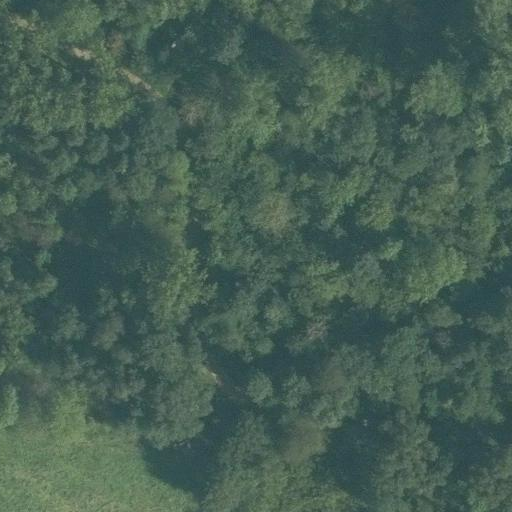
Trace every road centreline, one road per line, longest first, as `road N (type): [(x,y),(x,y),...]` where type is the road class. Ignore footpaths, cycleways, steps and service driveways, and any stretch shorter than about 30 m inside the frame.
road 1 (unclassified): [(217,371),(206,347),(188,157),(170,110),(118,72),(0,14)]
road 2 (unclassified): [(217,371),(233,393),(275,410),(511,439)]
